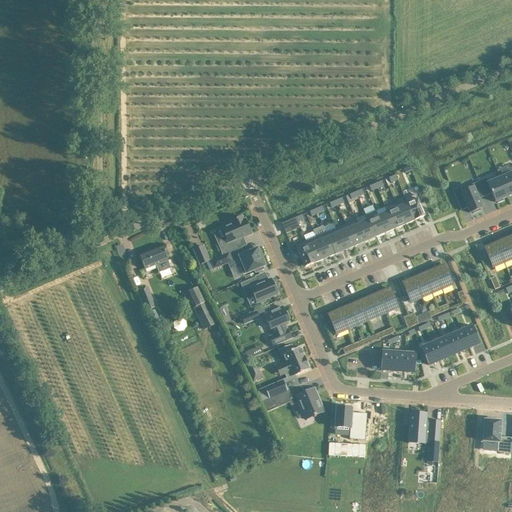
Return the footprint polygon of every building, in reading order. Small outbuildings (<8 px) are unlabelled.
[(511,172),(500,177),(508,196),(511,194),(511,167),(510,168),(511,172)] [(508,196),(500,177),(488,182),(486,178),(478,181),(485,196),(491,193),(495,202),(497,201),(497,203),(503,201),(502,199),(508,196)] [(478,199),(485,196),(478,181),(472,184),(473,187),(462,192),(460,187),(452,191),(461,210),(467,207),(470,213),(472,212),(473,213),(480,210),(480,209),(482,208),(478,199)] [(425,216),(416,194),(405,199),(414,220),(425,216)] [(414,220),(405,199),(407,203),(398,207),(396,203),(395,203),(404,225),(414,220)] [(404,225),(395,203),(385,207),(394,229),(404,225)] [(373,207),(363,211),(365,216),(375,237),(384,233),(375,212),(373,207)] [(394,229),(385,207),(385,208),(387,212),(378,216),(376,211),(375,212),(384,233),(394,229)] [(375,237),(365,216),(367,220),(358,224),(356,220),(355,220),(365,242),(375,237)] [(220,248),(219,248),(222,255),(223,255),(229,253),(236,250),(232,241),(236,239),(236,240),(251,234),(245,219),(243,220),(242,217),(231,221),(231,223),(221,227),(222,228),(226,238),(222,240),(225,246),(220,248)] [(296,218),(282,223),(285,232),(299,226),(298,222),(296,218)] [(365,242),(355,220),(345,224),(355,246),(365,242)] [(355,246),(345,224),(336,229),(345,250),(355,246)] [(345,250),(336,229),(326,233),(335,254),(345,250)] [(313,231),(303,235),(306,241),(315,263),(325,258),(316,237),(313,231)] [(335,254),(326,233),(316,237),(325,258),(335,254)] [(511,254),(505,239),(495,243),(503,263),(511,259),(511,254)] [(315,263),(306,241),(295,246),(305,267),(315,263)] [(503,263),(495,243),(485,248),(493,267),(503,263)] [(163,245),(139,255),(143,264),(145,270),(156,265),(159,273),(170,268),(167,261),(169,260),(166,255),(163,245)] [(203,246),(194,250),(200,265),(209,261),(203,246)] [(265,266),(257,248),(239,256),(242,264),(240,266),(243,275),(254,270),(255,273),(264,269),(263,266),(265,266)] [(209,261),(206,263),(209,270),(214,268),(214,269),(232,261),(229,253),(223,255),(209,261)] [(444,265),(433,270),(441,289),(452,285),(444,265)] [(433,270),(423,274),(431,294),(441,289),(433,270)] [(423,274),(413,279),(421,298),(431,294),(423,274)] [(495,276),(490,279),(495,290),(500,287),(495,276)] [(256,278),(241,284),(247,299),(254,296),(257,303),(258,303),(258,304),(265,301),(264,300),(277,294),(276,293),(278,292),(275,285),(273,286),(271,280),(259,285),(256,278)] [(421,298),(413,279),(403,283),(411,302),(421,298)] [(209,309),(198,287),(187,293),(194,308),(193,308),(196,315),(198,315),(199,318),(204,329),(210,326),(215,324),(209,309)] [(147,288),(138,292),(146,314),(155,310),(147,288)] [(389,289),(379,293),(387,312),(397,308),(389,289)] [(462,290),(457,293),(462,304),(467,302),(462,290)] [(379,293),(369,297),(377,317),(387,312),(379,293)] [(369,297),(359,302),(367,321),(377,317),(369,297)] [(359,302),(349,306),(357,325),(367,321),(359,302)] [(349,306),(339,310),(347,330),(357,325),(349,306)] [(282,307),(264,315),(270,329),(271,329),(274,335),(269,337),(273,346),(291,338),(288,329),(287,330),(284,324),(289,322),(288,320),(290,319),(287,312),(285,312),(282,307)] [(347,330),(339,310),(328,315),(337,334),(347,330)] [(256,311),(241,317),(244,324),(259,318),(256,311)] [(431,319),(430,317),(427,311),(416,317),(419,324),(431,319)] [(413,326),(419,324),(416,317),(414,312),(408,315),(413,326)] [(408,328),(413,326),(408,315),(403,317),(408,328)] [(479,344),(472,326),(461,330),(469,348),(479,344)] [(469,348),(461,330),(451,335),(459,352),(469,348)] [(441,339),(449,357),(459,352),(451,335),(441,339)] [(449,357),(441,339),(431,343),(439,361),(449,357)] [(439,361),(431,343),(421,348),(429,365),(439,361)] [(344,354),(355,349),(353,344),(342,348),(343,351),(344,354)] [(284,374),(287,379),(309,369),(308,367),(309,367),(304,356),(304,357),(300,347),(292,351),(289,345),(278,350),(281,356),(283,355),(287,363),(284,364),(288,372),(284,374)] [(254,357),(251,350),(245,353),(248,360),(254,357)] [(266,353),(272,363),(275,361),(269,351),(266,353)] [(392,372),(394,352),(382,352),(381,371),(392,372)] [(403,372),(404,353),(394,352),(392,372),(403,372)] [(414,373),(416,354),(404,353),(403,372),(414,373)] [(258,367),(249,371),(253,382),(263,377),(258,367)] [(283,380),(264,388),(269,399),(274,397),(288,391),(287,390),(283,380)] [(314,417),(316,416),(316,415),(324,412),(316,394),(314,395),(311,390),(295,397),(305,420),(313,416),(314,417)] [(288,391),(274,397),(277,405),(292,399),(289,391),(288,391)] [(336,408),(335,428),(350,429),(349,434),(349,436),(349,439),(365,440),(367,414),(352,413),(352,409),(345,408),(345,406),(337,406),(337,408),(336,408)] [(410,412),(408,444),(409,444),(409,443),(425,444),(425,445),(426,439),(428,439),(427,461),(427,462),(428,461),(437,462),(437,463),(438,463),(441,421),(440,421),(440,422),(430,421),(430,420),(430,423),(427,423),(427,413),(427,414),(411,413),(411,412),(410,412)] [(485,420),(483,441),(498,442),(497,452),(511,453),(511,438),(499,437),(499,434),(500,434),(501,428),(500,428),(500,421),(494,421),(494,419),(486,418),(486,420),(485,420)]
